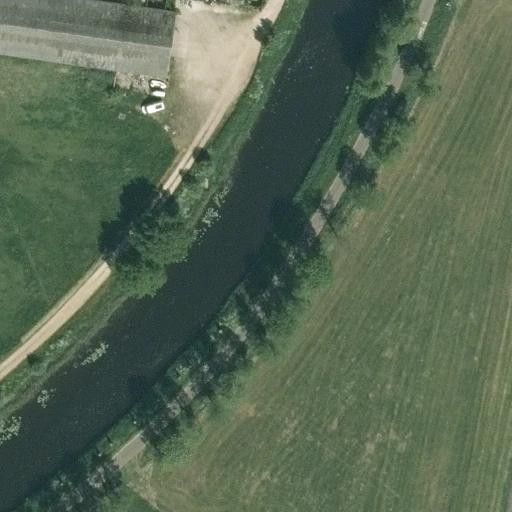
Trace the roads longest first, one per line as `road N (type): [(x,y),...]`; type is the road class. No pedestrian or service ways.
road 1 (unclassified): [(56,511),(144,438),(242,332),(349,166),(428,0)]
road 2 (track): [(0,374),(140,228),(208,128),(277,0)]
